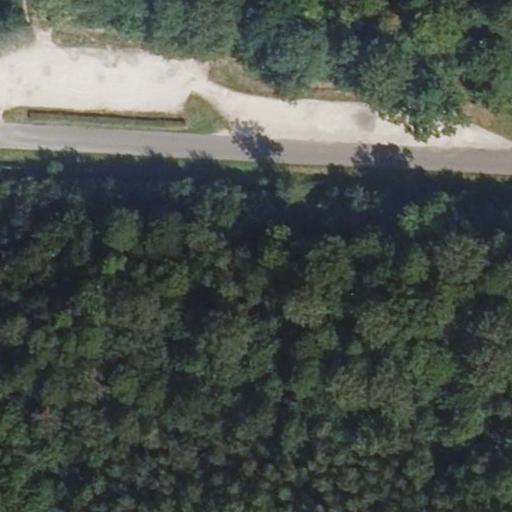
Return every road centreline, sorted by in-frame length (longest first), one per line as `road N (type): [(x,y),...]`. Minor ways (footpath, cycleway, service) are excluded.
road 1 (unclassified): [(511,167),(0,139)]
road 2 (unknown): [(294,161),(196,69),(161,0)]
